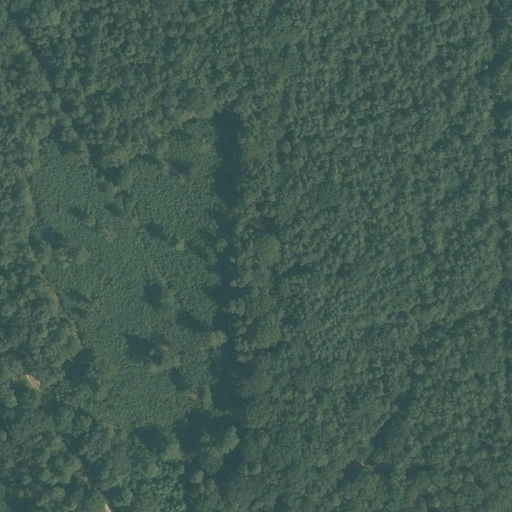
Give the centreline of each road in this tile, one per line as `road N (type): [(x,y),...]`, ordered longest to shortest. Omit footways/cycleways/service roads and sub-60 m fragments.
road 1 (track): [(511,461),(355,468),(263,448),(250,430),(273,146),(274,0)]
road 2 (track): [(511,281),(475,310),(420,332),(409,388),(332,511)]
road 3 (track): [(111,511),(0,326)]
